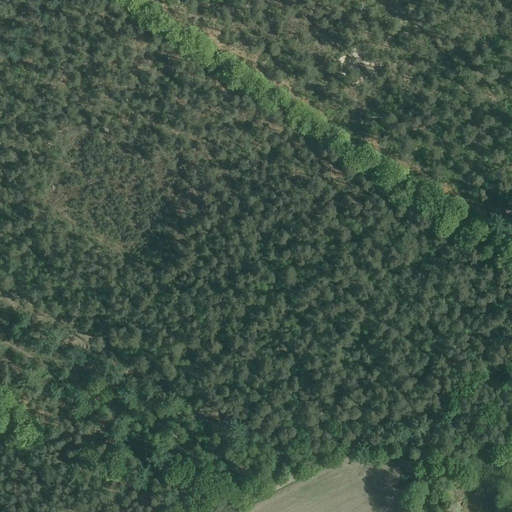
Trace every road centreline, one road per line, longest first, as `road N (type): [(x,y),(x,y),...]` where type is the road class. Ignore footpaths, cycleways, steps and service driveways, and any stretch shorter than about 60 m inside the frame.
road 1 (track): [(511,252),(136,0)]
road 2 (track): [(224,511),(511,354)]
road 3 (track): [(0,343),(212,466)]
